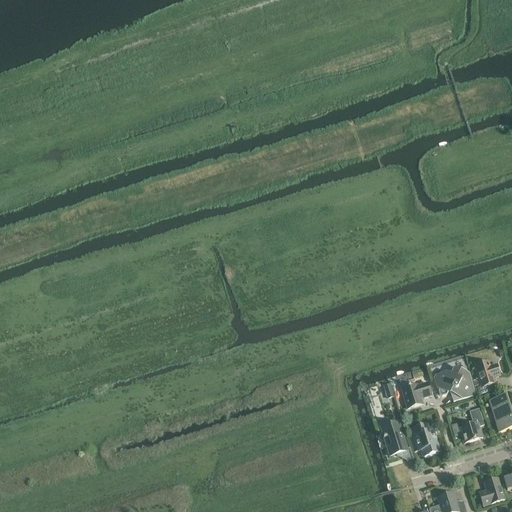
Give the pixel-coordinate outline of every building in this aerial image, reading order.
[(500,377),(497,366),(490,368),(489,364),(476,369),(482,388),(478,389),(480,396),(493,392),(491,386),(495,384),(494,379),(500,377)] [(450,393),(453,403),(475,397),(466,368),(436,377),(434,378),(438,389),(439,390),(438,392),(440,396),(442,397),(447,396),(449,393),(450,393)] [(431,397),(427,384),(417,387),(417,386),(410,388),(408,388),(408,389),(402,391),(408,410),(423,405),(421,400),(431,397)] [(384,388),(388,399),(394,398),(390,386),(384,388)] [(493,407),(501,433),(511,430),(511,414),(508,402),(506,397),(494,401),(496,406),(493,407)] [(459,430),(464,445),(483,439),(479,428),(484,427),(479,410),(469,413),(473,425),(459,430)] [(384,439),(390,458),(397,455),(397,454),(401,453),(401,454),(408,452),(399,423),(381,429),(383,438),(384,439)] [(433,437),(434,435),(433,431),(430,432),(428,426),(412,431),(416,444),(417,444),(419,452),(422,451),(424,458),(440,453),(435,438),(433,437)] [(511,476),(503,480),(507,492),(511,490),(511,476)] [(484,484),(487,492),(479,494),(483,508),(505,501),(498,480),(484,484)] [(440,507),(439,507),(429,510),(429,511),(459,511),(454,494),(454,493),(437,499),(437,500),(437,499),(440,507)]
